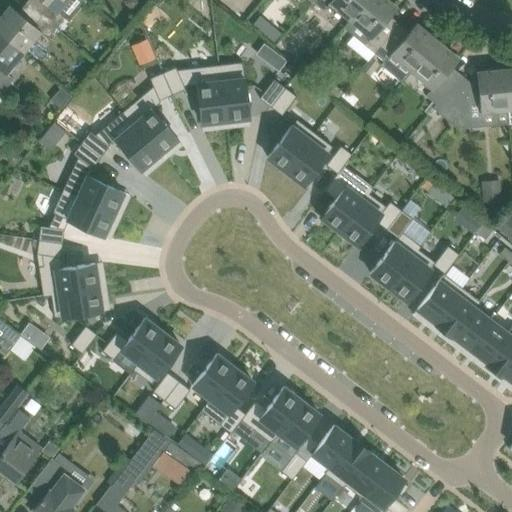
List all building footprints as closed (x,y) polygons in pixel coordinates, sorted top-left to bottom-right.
[(34,0),(30,5),(56,27),(65,16),(57,9),(64,0),(34,0)] [(314,0),(313,2),(324,10),(331,2),(351,19),(366,0),(314,0)] [(375,53),(396,27),(387,20),(389,16),(390,15),(396,7),(387,0),(366,0),(351,19),(344,27),(364,44),(375,53)] [(19,12),(18,11),(18,12),(10,5),(0,17),(0,32),(22,51),(39,31),(47,38),(56,27),(30,5),(23,14),(19,12)] [(396,27),(375,53),(385,61),(382,65),(403,82),(413,70),(437,41),(416,24),(409,31),(408,32),(405,34),(396,27)] [(0,84),(5,89),(14,78),(6,71),(22,51),(0,32),(0,84)] [(451,68),(452,66),(451,66),(457,58),(437,41),(413,70),(433,87),(426,95),(436,104),(437,104),(456,81),(457,81),(459,79),(449,71),(451,68)] [(243,61),(219,64),(225,120),(249,117),(243,61)] [(176,66),(163,72),(172,94),(185,88),(184,85),(197,83),(202,122),(225,120),(219,64),(177,69),(176,66)] [(436,104),(433,107),(458,128),(469,127),(469,122),(482,121),(481,110),(507,107),(504,69),(477,72),(478,82),(477,82),(478,83),(477,87),(466,89),(457,81),(456,81),(437,104),(436,104)] [(153,85),(123,111),(159,154),(178,138),(152,108),(161,101),(160,99),(172,94),(163,72),(150,77),(153,85)] [(274,78),(260,97),(271,106),(285,87),(274,78)] [(285,87),(271,106),(282,115),(297,95),(285,87)] [(91,130),(82,142),(101,156),(109,145),(116,139),(141,169),(159,154),(123,111),(95,134),(91,130)] [(297,118),(268,157),(286,170),(315,132),(297,118)] [(315,132),(286,170),(304,184),(333,146),(315,132)] [(78,157),(63,190),(114,213),(124,192),(89,176),(93,167),(101,156),(82,142),(73,153),(78,157)] [(341,145),(326,164),(337,172),(344,165),(352,154),(341,145)] [(335,198),(321,217),(339,230),(373,187),(344,165),(337,172),(324,190),(335,198)] [(482,181),(484,203),(503,202),(501,179),(482,181)] [(373,187),(339,230),(357,244),(376,220),(387,228),(401,209),(390,201),(386,206),(369,193),(373,187)] [(54,212),(48,226),(65,228),(69,219),(104,235),(114,213),(63,190),(53,212),(54,212)] [(398,237),(371,272),(389,286),(420,245),(402,231),(413,218),(401,209),(387,228),(398,237)] [(483,222),(476,232),(486,239),(493,229),(483,222)] [(41,225),(39,239),(63,242),(65,228),(41,225)] [(39,239),(37,253),(42,254),(44,265),(39,266),(43,294),(98,286),(95,262),(62,267),(61,256),(63,242),(39,239)] [(420,245),(389,286),(407,300),(434,264),(445,273),(459,253),(448,245),(435,261),(418,249),(421,245),(420,245)] [(511,252),(505,247),(500,253),(509,261),(511,257),(511,252)] [(444,273),(418,308),(436,322),(462,287),(444,273)] [(98,286),(43,294),(43,295),(51,294),(55,317),(102,310),(98,286)] [(462,287),(436,322),(453,335),(479,300),(462,287)] [(479,300),(453,335),(470,348),(492,320),(475,307),(480,301),(479,300)] [(117,331),(102,350),(114,359),(121,349),(138,362),(133,368),(134,369),(163,331),(145,317),(128,339),(117,331)] [(492,320),(470,348),(487,361),(511,328),(511,326),(508,332),(492,320)] [(0,344),(8,351),(21,335),(9,325),(0,336),(0,344)] [(86,325),(71,344),(82,353),(97,334),(86,325)] [(511,328),(487,361),(504,374),(511,364),(511,328)] [(163,331),(134,369),(152,383),(181,345),(163,331)] [(217,353),(193,385),(210,398),(201,409),(202,410),(235,367),(217,353)] [(235,367),(202,410),(231,432),(241,419),(246,413),(235,405),(253,381),(235,367)] [(168,372),(153,391),(164,399),(179,380),(168,372)] [(179,380),(164,399),(176,408),(190,389),(179,380)] [(0,419),(6,423),(17,408),(29,392),(18,384),(0,407),(0,419)] [(246,413),(241,419),(270,441),(302,400),(284,386),(267,408),(256,400),(246,413)] [(302,400),(270,441),(291,457),(298,447),(296,445),(303,436),(320,413),(302,400)] [(31,436),(30,437),(20,430),(30,417),(17,408),(6,423),(0,430),(0,468),(16,481),(32,460),(31,459),(42,445),(31,436)] [(334,424),(312,453),(329,466),(325,472),(325,473),(352,438),(334,424)] [(127,511),(116,504),(134,480),(138,483),(160,455),(191,477),(201,462),(152,428),(97,503),(107,511),(105,511),(127,511)] [(291,457),(281,470),(292,479),(312,453),(310,451),(314,445),(303,436),(296,445),(298,447),(291,457)] [(352,438),(325,473),(343,486),(369,451),(352,438)] [(369,451),(343,486),(344,487),(345,484),(361,496),(359,499),(360,499),(387,464),(369,451)] [(68,511),(72,507),(70,505),(83,487),(64,474),(67,469),(50,457),(28,489),(42,499),(31,511),(68,511)] [(387,464),(360,499),(376,511),(378,511),(395,490),(401,495),(409,485),(403,480),(405,478),(387,464)] [(221,510),(223,511),(245,511),(249,508),(232,495),(221,510)]
